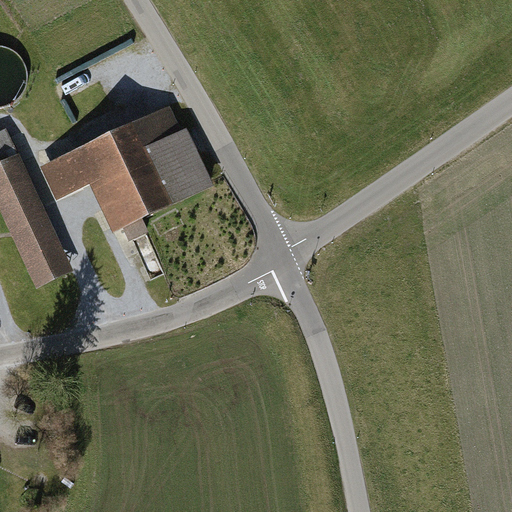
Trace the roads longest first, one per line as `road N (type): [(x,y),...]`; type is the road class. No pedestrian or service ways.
road 1 (unclassified): [(0,359),(146,325),(217,297),(283,256)]
road 2 (tertiary): [(137,0),(283,256)]
road 3 (unclassified): [(283,256),(511,100)]
road 4 (tertiary): [(283,256),(321,342),(360,511)]
